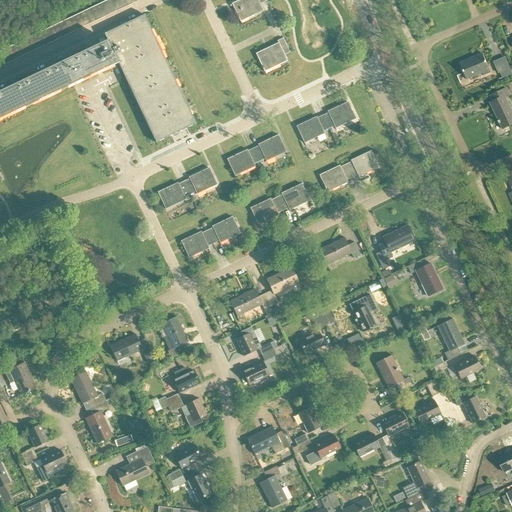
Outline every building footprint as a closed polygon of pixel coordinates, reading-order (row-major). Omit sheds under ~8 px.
[(109,0),(101,4),(107,17),(123,9),(118,0),(109,0)] [(118,0),(123,9),(128,7),(124,0),(118,0)] [(240,0),(232,4),(241,22),(264,10),(261,4),(266,1),(265,0),(240,0)] [(101,19),(107,17),(101,4),(95,7),(101,19)] [(96,22),(101,19),(95,7),(90,9),(96,22)] [(91,24),(96,22),(90,9),(85,11),(91,24)] [(86,27),(91,24),(85,11),(80,14),(86,27)] [(80,29),(86,27),(80,14),(74,17),(80,29)] [(107,40),(0,90),(0,118),(118,63),(124,77),(156,143),(197,124),(144,15),(104,34),(107,40)] [(75,32),(80,29),(74,17),(69,19),(75,32)] [(70,34),(75,32),(69,19),(64,21),(70,34)] [(64,37),(70,34),(64,21),(58,24),(64,37)] [(59,39),(64,37),(58,24),(53,26),(59,39)] [(54,42),(59,39),(53,26),(48,29),(54,42)] [(49,44),(54,42),(48,29),(43,31),(49,44)] [(44,47),(49,44),(43,31),(38,34),(44,47)] [(39,49),(44,47),(38,34),(33,36),(39,49)] [(33,51),(39,49),(33,36),(27,39),(33,51)] [(284,37),(278,40),(279,42),(257,53),(263,66),(262,66),(263,68),(264,68),(265,71),(288,60),(285,53),(290,51),(284,37)] [(29,54),(33,51),(27,39),(22,41),(29,54)] [(23,56),(29,54),(22,41),(17,44),(23,56)] [(18,59),(23,56),(17,44),(12,46),(18,59)] [(12,61),(18,59),(12,46),(6,49),(12,61)] [(7,64),(12,61),(6,49),(1,51),(7,64)] [(483,54),(461,64),(464,73),(468,81),(484,73),(485,76),(492,73),(483,54)] [(511,73),(505,57),(493,62),(498,74),(500,73),(502,76),(503,79),(511,75),(511,73)] [(511,110),(506,97),(510,95),(507,89),(491,97),(493,102),(490,104),(503,130),(511,125),(511,110)] [(323,116),(329,129),(334,126),(335,129),(356,119),(348,102),(327,112),(328,113),(323,116)] [(323,132),(329,129),(323,116),(317,118),(317,117),(297,126),(305,143),(324,134),(323,132)] [(254,148),(260,162),(265,159),(267,162),(286,152),(278,135),(258,145),(259,146),(254,148)] [(254,165),(260,162),(254,148),(248,151),(248,150),(227,160),(235,177),(255,167),(254,165)] [(346,165),(352,178),(357,175),(358,178),(379,168),(371,151),(350,161),(351,162),(346,165)] [(346,181),(352,178),(346,165),(340,168),(339,166),(320,176),(327,192),(347,183),(346,181)] [(184,181),(190,194),(196,192),(197,195),(217,185),(209,168),(189,178),(190,179),(184,181)] [(185,197),(190,194),(184,181),(179,184),(178,183),(158,192),(166,209),(186,200),(185,197)] [(277,198),(283,211),(289,208),(290,210),(310,201),(302,184),(282,194),(283,195),(277,198)] [(277,213),(283,211),(277,198),(271,201),(271,199),(251,209),(258,225),(279,216),(277,213)] [(208,231),(214,243),(219,241),(220,244),(240,234),(232,218),(212,227),(213,229),(208,231)] [(379,245),(386,260),(393,257),(391,252),(416,240),(408,224),(383,236),(386,242),(379,245)] [(208,246),(214,243),(208,231),(202,234),(202,232),(181,242),(189,259),(209,249),(208,246)] [(354,258),(361,254),(355,242),(349,245),(345,237),(319,249),(327,265),(352,253),(354,258)] [(431,263),(423,267),(420,260),(408,266),(411,273),(416,271),(427,296),(443,289),(431,263)] [(391,265),(383,269),(386,276),(394,273),(391,265)] [(265,294),(271,306),(278,303),(275,294),(299,283),(292,267),(267,279),(272,290),(265,294)] [(391,275),(383,280),(388,289),(396,285),(391,275)] [(256,289),(230,301),(237,317),(262,305),(265,309),(271,306),(265,294),(259,296),(256,289)] [(369,295),(350,304),(363,332),(377,325),(371,312),(376,310),(369,295)] [(316,310),(324,326),(333,322),(326,306),(316,310)] [(318,329),(324,326),(316,310),(303,317),(315,323),(318,329)] [(79,317),(82,322),(90,318),(88,313),(79,317)] [(167,360),(171,358),(184,352),(181,346),(189,342),(177,317),(161,324),(167,336),(164,338),(170,351),(168,351),(169,354),(165,356),(167,360)] [(458,347),(466,343),(454,318),(438,326),(449,351),(445,353),(449,360),(461,354),(458,347)] [(273,349),(271,344),(260,348),(258,343),(259,343),(252,327),(241,333),(243,337),(236,340),(243,356),(259,349),(262,355),(273,349)] [(306,355),(325,345),(319,332),(299,341),(306,355)] [(353,345),(364,341),(361,333),(350,337),(353,345)] [(156,361),(151,351),(146,339),(139,342),(136,334),(109,346),(117,362),(142,350),(144,354),(143,355),(148,364),(156,361)] [(280,346),(273,349),(262,355),(265,361),(283,353),(280,346)] [(400,391),(412,385),(408,377),(404,380),(392,355),(376,363),(388,388),(396,384),(400,391)] [(461,379),(481,369),(474,355),(454,365),(461,379)] [(8,370),(9,370),(4,372),(10,384),(14,382),(21,396),(37,388),(24,362),(8,370)] [(250,385),(269,376),(263,362),(243,371),(250,385)] [(446,362),(434,367),(437,373),(449,368),(446,362)] [(185,368),(169,376),(171,381),(173,380),(180,394),(200,384),(193,370),(190,372),(189,370),(185,368)] [(87,410),(106,401),(102,394),(98,396),(86,371),(70,379),(82,404),(83,404),(87,410)] [(433,382),(438,394),(444,391),(439,379),(433,382)] [(432,397),(438,394),(433,382),(426,385),(432,397)] [(111,388),(104,392),(108,400),(115,397),(111,388)] [(169,406),(181,400),(178,394),(166,400),(165,396),(157,400),(155,398),(150,401),(155,412),(169,405),(169,406)] [(476,396),(467,401),(465,396),(455,401),(458,406),(463,404),(472,423),(486,417),(476,396)] [(186,406),(181,409),(191,428),(203,422),(201,418),(207,415),(199,399),(185,405),(186,406)] [(181,400),(169,406),(172,412),(184,406),(181,400)] [(421,424),(441,414),(434,400),(414,410),(421,424)] [(106,401),(87,410),(90,416),(85,419),(97,444),(113,436),(101,411),(109,408),(106,401)] [(308,433),(322,426),(312,407),(298,414),(308,433)] [(382,423),(388,435),(382,438),(395,463),(404,459),(401,454),(398,455),(389,436),(409,427),(402,413),(382,423)] [(35,447),(49,441),(41,425),(27,431),(35,447)] [(283,449),(290,445),(283,431),(276,434),(273,427),(247,439),(255,455),(272,447),(276,454),(284,450),(283,449)] [(298,445),(308,439),(306,434),(295,440),(298,445)] [(376,441),(373,434),(353,444),(360,457),(380,448),(381,450),(386,461),(382,463),(384,468),(395,463),(382,438),(376,441)] [(114,441),(116,448),(132,442),(130,435),(114,441)] [(311,465),(321,460),(321,459),(341,449),(334,435),(314,445),(317,451),(307,456),(311,465)] [(308,439),(298,445),(291,448),(294,455),(312,446),(308,439)] [(427,449),(424,442),(414,446),(417,453),(427,449)] [(125,456),(129,464),(116,471),(123,487),(149,475),(145,468),(156,463),(147,446),(125,456)] [(182,469),(202,459),(195,446),(175,455),(182,469)] [(24,461),(36,455),(33,448),(21,454),(24,461)] [(40,460),(43,465),(37,468),(43,482),(50,479),(48,473),(67,463),(61,450),(40,460)] [(511,452),(498,459),(505,472),(511,468),(511,452)] [(36,455),(24,461),(27,466),(39,460),(36,455)] [(416,455),(403,461),(407,468),(419,462),(416,455)] [(412,497),(425,491),(422,485),(430,481),(421,461),(419,462),(407,468),(414,483),(402,488),(407,499),(412,497)] [(0,487),(10,482),(1,462),(0,462),(0,487)] [(275,476),(280,474),(277,467),(264,473),(267,480),(259,483),(272,508),(288,500),(275,476)] [(168,476),(171,482),(183,476),(180,470),(168,476)] [(198,501),(212,494),(202,474),(188,481),(198,501)] [(171,482),(174,488),(186,482),(183,476),(171,482)] [(485,487),(479,490),(482,497),(488,495),(485,487)] [(3,495),(10,498),(13,493),(5,490),(3,495)] [(425,491),(412,497),(407,499),(404,500),(407,507),(396,511),(424,511),(420,502),(428,498),(425,491)] [(327,496),(333,509),(340,506),(334,493),(327,496)] [(55,511),(74,511),(66,494),(50,501),(55,511)] [(44,511),(45,504),(48,502),(45,496),(22,508),(23,511),(44,511)] [(334,511),(333,509),(327,496),(320,499),(325,508),(316,511),(334,511)] [(342,511),(373,511),(367,498),(342,510),(342,511)] [(5,504),(5,503),(0,504),(0,509),(1,511),(3,511),(11,509),(8,503),(5,504)]
